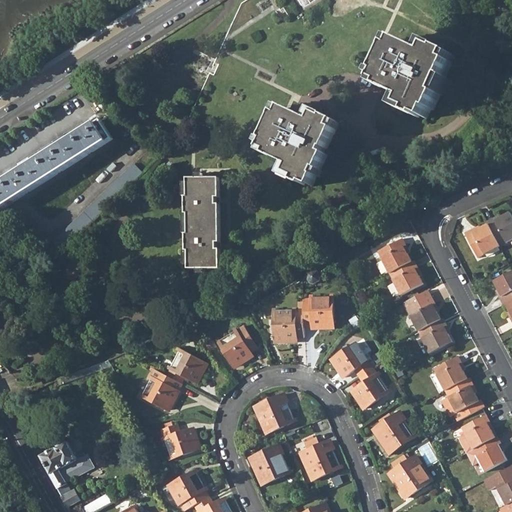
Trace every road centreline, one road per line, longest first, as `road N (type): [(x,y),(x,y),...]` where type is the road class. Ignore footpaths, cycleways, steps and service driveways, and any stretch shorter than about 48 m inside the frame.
road 1 (residential): [(377,511),(334,403),(311,382),(287,376),(241,396),(227,425),(256,511)]
road 2 (residential): [(511,182),(450,207),(435,230),(511,387)]
road 3 (secondary): [(2,116),(187,0)]
road 4 (residential): [(59,511),(0,406)]
